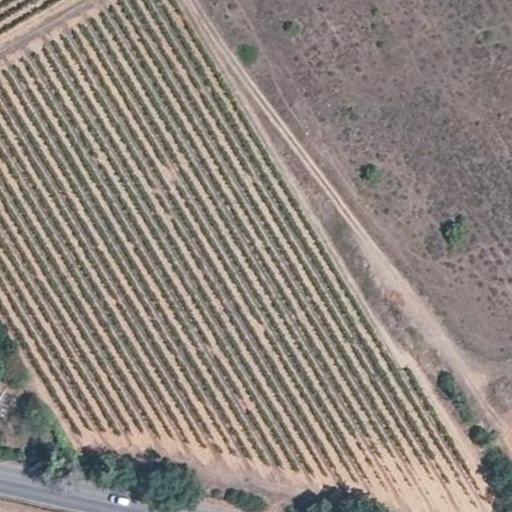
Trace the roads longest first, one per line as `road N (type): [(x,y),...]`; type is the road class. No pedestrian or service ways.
road 1 (track): [(210,0),(511,418)]
road 2 (tertiary): [(0,478),(151,511)]
